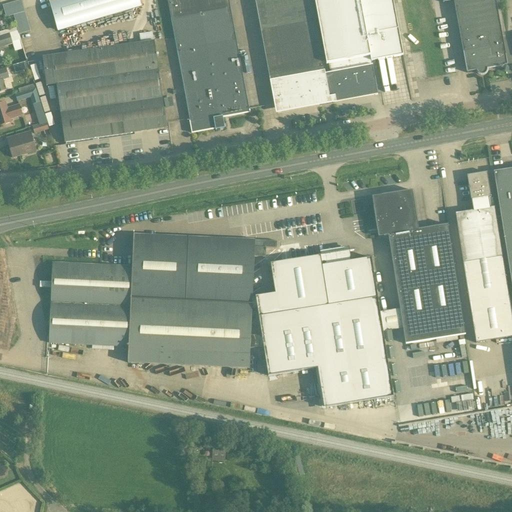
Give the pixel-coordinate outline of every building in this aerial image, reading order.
[(48,0),(58,32),(140,7),(137,0),(48,0)] [(167,0),(170,17),(171,17),(175,38),(190,124),(191,134),(215,129),(215,131),(224,129),(222,118),(249,113),(230,7),(228,0),(167,0)] [(324,75),(310,0),(260,0),(281,108),(320,100),(321,106),(333,104),(332,98),(377,90),(372,62),(403,56),(392,0),(314,0),(326,64),(328,64),(330,74),(324,75)] [(442,0),(443,4),(453,2),(461,40),(467,73),(476,72),(477,73),(479,75),(481,76),(485,75),(486,73),(487,72),(487,70),(507,66),(502,40),(495,0),(442,0)] [(17,32),(16,28),(0,32),(0,48),(12,44),(12,43),(20,41),(18,31),(17,32)] [(140,43),(98,49),(110,136),(166,128),(152,33),(139,34),(140,43)] [(98,49),(43,57),(47,86),(57,85),(65,143),(110,136),(98,49)] [(0,70),(0,92),(1,92),(6,90),(3,80),(8,79),(5,69),(0,70)] [(19,94),(15,95),(17,102),(30,98),(32,105),(40,103),(36,89),(19,94)] [(10,120),(22,117),(18,105),(6,109),(5,103),(0,104),(0,126),(11,123),(10,120)] [(48,130),(46,124),(32,128),(34,134),(48,130)] [(12,159),(35,152),(29,132),(17,136),(18,142),(8,145),(12,159)] [(511,169),(493,172),(511,289),(511,169)] [(471,201),(490,198),(486,174),(467,177),(471,201)] [(378,237),(388,236),(405,344),(465,335),(447,225),(418,230),(412,190),(371,197),(378,237)] [(224,215),(318,203),(317,193),(223,206),(224,215)] [(511,337),(511,320),(508,298),(494,208),(455,214),(476,343),(511,337)] [(255,241),(255,240),(134,235),(132,267),(52,264),(51,282),(40,282),(40,288),(51,288),(48,344),(128,347),(128,363),(249,369),(249,349),(263,346),(268,377),(318,369),(324,408),(393,397),(371,258),(350,261),(348,248),(320,252),(321,257),(271,265),(275,294),(255,298),(256,298),(252,298),(254,258),(276,259),(277,242),(255,241)] [(225,462),(225,451),(212,451),(212,462),(225,462)] [(303,475),(298,457),(290,459),(295,477),(303,475)]
